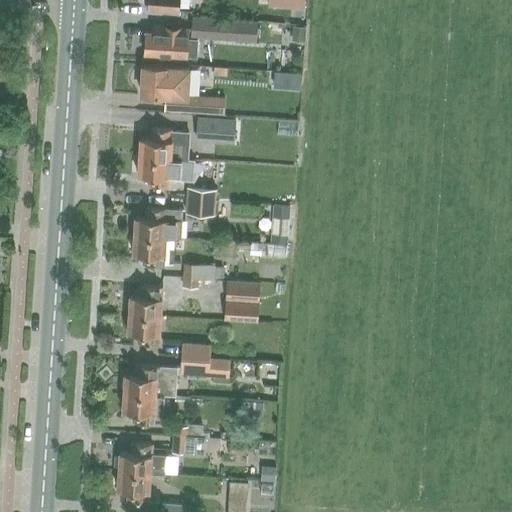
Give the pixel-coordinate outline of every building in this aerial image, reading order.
[(193,29),(193,35),(198,35),(258,40),(258,35),(259,22),(205,18),(194,17),(194,21),(193,28),(193,29)] [(143,38),(142,53),(173,55),(173,54),(185,55),(185,54),(197,54),(198,35),(193,35),(187,35),(187,27),(151,25),(150,31),(144,31),(143,38)] [(295,25),(294,38),(306,38),(307,25),(295,25)] [(165,111),(207,114),(218,115),(220,99),(190,97),(192,65),(141,62),(141,65),(139,94),(148,95),(166,96),(165,111)] [(215,66),(214,74),(227,75),(227,67),(215,66)] [(199,117),(197,140),(234,142),(235,119),(199,117)] [(139,137),(138,156),(171,158),(187,160),(189,132),(172,131),(172,129),(150,128),(150,138),(144,137),(139,137)] [(243,161),(265,163),(265,152),(243,150),(243,161)] [(138,156),(137,175),(143,175),(147,176),(147,186),(168,187),(169,173),(181,174),(181,179),(192,180),(193,160),(187,160),(171,158),(138,156)] [(187,189),(186,199),(213,200),(213,190),(187,189)] [(213,200),(186,199),(186,213),(212,214),(213,200)] [(274,205),(273,216),(290,217),(290,206),(274,205)] [(134,217),(133,236),(173,238),(181,238),(183,209),(167,208),(146,207),(145,218),(134,217)] [(173,238),(133,236),(132,254),(143,254),(142,265),(164,266),(164,262),(172,263),(173,238)] [(185,264),(184,277),(198,278),(213,279),(214,265),(185,264)] [(198,278),(184,277),(184,286),(197,287),(198,278)] [(225,319),(258,321),(260,282),(227,280),(225,319)] [(276,283),(276,292),(284,292),(285,283),(276,283)] [(129,294),(128,313),(161,315),(162,295),(162,287),(141,286),(140,295),(129,294)] [(161,315),(128,313),(127,332),(138,333),(137,343),(159,344),(161,315)] [(183,343),(182,356),(210,358),(211,345),(183,343)] [(210,358),(182,356),(181,373),(228,376),(230,359),(210,358)] [(125,374),(123,392),(164,395),(175,395),(177,367),(136,365),(135,374),(125,374)] [(164,395),(123,392),(122,410),(133,411),(132,421),(161,423),(164,395)] [(263,413),(264,401),(243,400),(243,412),(263,413)] [(172,426),(172,436),(201,437),(202,426),(186,425),(186,427),(172,426)] [(201,437),(172,436),(171,454),(203,455),(204,438),(201,437)] [(120,453),(119,472),(151,474),(161,475),(162,455),(152,455),(153,445),(131,444),(131,453),(120,453)] [(262,467),(261,481),(275,482),(276,468),(262,467)] [(151,474),(119,472),(118,491),(128,492),(128,501),(149,503),(151,474)] [(232,483),(230,511),(246,511),(248,484),(232,483)] [(262,484),(261,493),(273,494),(273,484),(262,484)]
